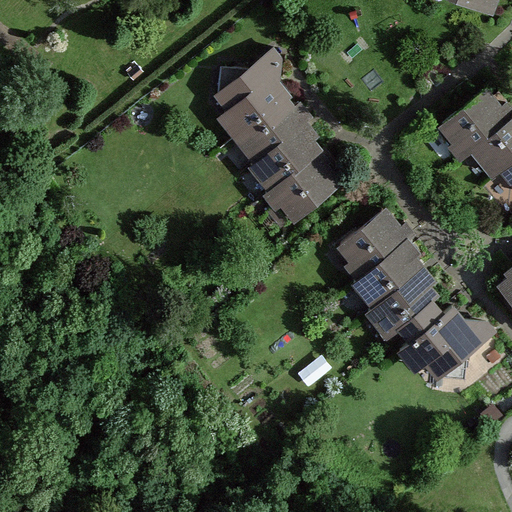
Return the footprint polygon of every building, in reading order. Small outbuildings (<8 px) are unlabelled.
[(446,0),(498,17),(503,0),(446,0)] [(269,57),(207,95),(288,225),(350,187),(269,57)] [(511,99),(488,87),(442,129),(511,182),(511,99)] [(390,202),(338,250),(402,367),(445,383),(499,332),(489,315),(464,320),(390,202)] [(511,269),(497,284),(511,300),(511,269)]
